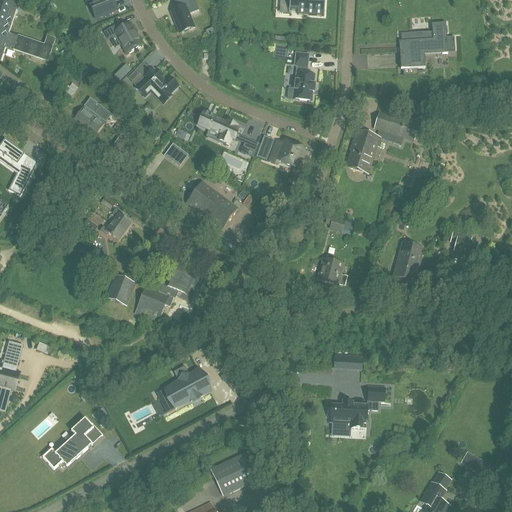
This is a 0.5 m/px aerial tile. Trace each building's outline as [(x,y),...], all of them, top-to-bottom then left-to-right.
[(0,0),(0,60),(6,44),(14,47),(13,51),(48,63),(55,40),(47,37),(44,45),(38,43),(37,43),(18,36),(9,33),(18,7),(20,2),(15,0),(0,0)] [(118,0),(91,0),(94,6),(91,7),(95,20),(115,12),(117,11),(114,2),(119,0),(118,0)] [(172,0),(177,10),(171,12),(179,34),(194,28),(189,15),(199,11),(194,0),(172,0)] [(280,0),(279,14),(298,15),(323,16),(323,17),(324,17),(324,16),(324,0),(280,0)] [(108,40),(116,35),(127,55),(142,46),(130,25),(122,29),(121,27),(122,27),(120,24),(104,33),(108,40)] [(404,47),(401,47),(399,47),(401,70),(403,70),(403,76),(418,76),(417,69),(425,69),(424,56),(424,51),(439,50),(439,53),(447,52),(455,52),(454,38),(446,38),(446,24),(431,25),(432,26),(433,26),(434,33),(432,33),(433,40),(425,41),(424,33),(413,34),(401,35),(401,42),(401,43),(403,43),(404,47)] [(295,67),(297,67),(298,67),(297,74),(295,89),(294,91),(296,91),(295,99),(293,99),(293,100),(311,102),(312,93),(314,93),(314,91),(315,87),(315,85),(313,85),(314,76),(305,75),(306,68),(307,68),(308,56),(296,54),(295,67)] [(125,65),(116,75),(122,81),(131,71),(125,65)] [(153,70),(152,72),(145,79),(140,74),(140,75),(132,83),(137,88),(136,89),(145,98),(149,93),(162,106),(173,96),(171,94),(178,87),(170,78),(165,83),(153,70)] [(437,95),(437,98),(438,108),(457,106),(456,96),(456,93),(437,95)] [(104,125),(102,124),(104,122),(106,123),(106,122),(111,116),(112,115),(90,99),(84,107),(86,108),(84,110),(82,109),(74,120),(96,137),(104,125)] [(204,129),(209,131),(209,129),(221,134),(219,141),(225,144),(229,145),(232,139),(238,142),(241,136),(237,135),(238,131),(236,130),(237,126),(227,121),(226,124),(222,122),(214,118),(214,117),(206,113),(206,114),(204,113),(200,121),(201,121),(198,126),(204,128),(204,129)] [(374,130),(386,133),(413,142),(418,127),(379,114),(374,130)] [(379,139),(357,132),(346,168),(368,175),(379,139)] [(246,139),(244,144),(243,147),(255,153),(259,144),(246,139)] [(5,140),(0,146),(0,152),(20,167),(17,174),(8,191),(20,197),(37,163),(5,140)] [(278,162),(296,168),(303,171),(310,154),(303,152),(304,149),(284,142),(283,145),(277,142),(269,163),(277,166),(278,162)] [(123,155),(131,161),(140,149),(131,143),(123,155)] [(188,156),(173,145),(164,157),(179,168),(188,156)] [(260,147),(256,158),(267,162),(271,150),(260,147)] [(186,204),(187,205),(222,231),(224,228),(226,226),(238,210),(202,184),(195,192),(192,196),(186,204)] [(100,204),(111,211),(114,206),(104,199),(100,204)] [(0,219),(8,208),(0,201),(0,219)] [(117,218),(112,225),(125,233),(131,224),(121,217),(123,215),(115,209),(111,214),(117,218)] [(98,228),(87,220),(82,227),(93,235),(98,228)] [(334,220),(333,221),(328,220),(326,226),(331,228),(330,231),(342,234),(345,223),(334,220)] [(118,242),(125,233),(112,225),(108,231),(103,227),(100,232),(106,237),(108,235),(118,242)] [(358,228),(356,235),(363,237),(365,230),(358,228)] [(478,259),(482,245),(473,242),(474,237),(454,232),(451,243),(457,245),(455,253),(478,260),(478,259)] [(393,278),(414,284),(423,249),(402,244),(393,278)] [(323,260),(317,282),(345,289),(348,277),(342,276),(344,266),(323,260)] [(175,300),(176,298),(178,292),(187,296),(195,276),(174,267),(166,287),(161,285),(158,292),(165,296),(165,297),(156,293),(151,291),(152,289),(149,287),(148,289),(146,288),(137,308),(156,316),(160,318),(165,307),(169,308),(173,299),(175,300)] [(106,299),(126,307),(136,284),(116,276),(106,299)] [(0,368),(0,412),(5,414),(11,392),(11,391),(16,373),(16,371),(19,360),(23,346),(9,343),(5,357),(4,362),(3,365),(3,368),(2,369),(0,368)] [(39,343),(36,351),(47,356),(50,348),(39,343)] [(425,363),(425,354),(418,354),(417,362),(425,363)] [(208,389),(200,373),(189,379),(188,376),(179,381),(181,384),(166,391),(170,399),(175,407),(179,405),(189,399),(191,402),(192,401),(197,398),(200,397),(199,394),(208,389)] [(239,385),(233,379),(227,384),(233,391),(239,385)] [(351,429),(359,430),(359,425),(365,426),(365,423),(366,423),(367,411),(377,412),(378,403),(384,404),(385,389),(369,388),(368,403),(369,403),(369,407),(367,407),(367,406),(352,405),(352,404),(343,403),(343,408),(331,407),(331,424),(332,424),(332,427),(341,427),(341,424),(350,425),(350,429),(351,429)] [(160,402),(169,397),(166,391),(157,396),(160,402)] [(54,471),(62,463),(67,468),(76,460),(92,445),(85,437),(94,429),(90,426),(85,420),(77,426),(71,432),(74,436),(75,437),(56,454),(55,453),(52,450),(45,456),(42,458),(54,471)] [(247,453),(211,470),(223,497),(260,480),(247,453)] [(445,511),(449,507),(440,501),(445,492),(444,491),(450,481),(439,475),(433,485),(432,484),(421,503),(427,507),(424,511),(445,511)] [(214,511),(211,503),(192,511),(214,511)]
